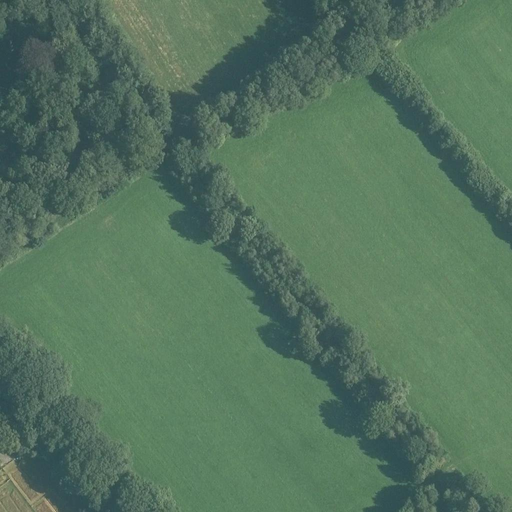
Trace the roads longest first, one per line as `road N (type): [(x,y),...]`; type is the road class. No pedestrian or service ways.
road 1 (track): [(200,129),(161,143),(0,252)]
road 2 (track): [(0,352),(129,511)]
